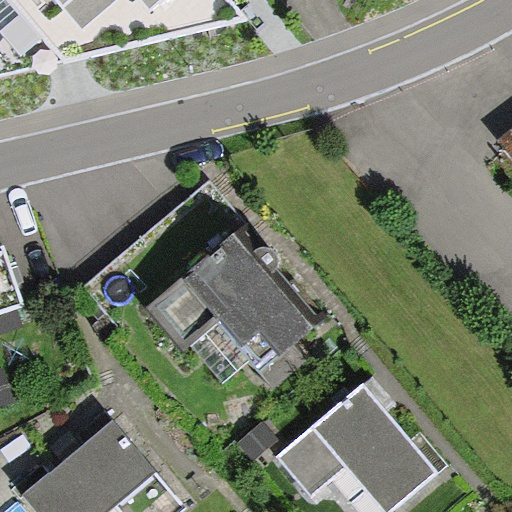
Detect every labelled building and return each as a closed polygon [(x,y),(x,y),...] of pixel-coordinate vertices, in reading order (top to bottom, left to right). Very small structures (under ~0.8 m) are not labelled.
[(0,0),(0,78),(1,80),(248,17),(233,0),(0,0)] [(511,122),(499,134),(511,150),(511,122)] [(262,368),(312,327),(239,239),(155,309),(189,349),(223,321),(262,368)] [(0,316),(27,307),(5,245),(0,247),(0,316)] [(368,511),(390,511),(438,473),(367,386),(279,458),(316,503),(343,481),(368,511)] [(183,511),(185,511),(110,423),(23,497),(36,511),(183,511)]
